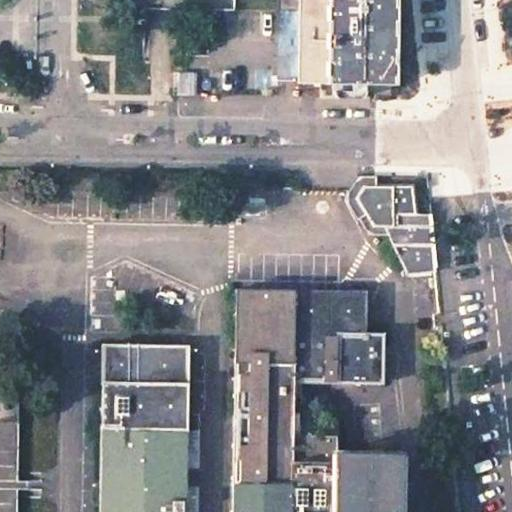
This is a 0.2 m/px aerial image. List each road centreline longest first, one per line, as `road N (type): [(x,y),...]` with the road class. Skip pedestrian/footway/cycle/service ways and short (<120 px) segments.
road 1 (residential): [(0,122),(287,125),(388,141)]
road 2 (residential): [(388,141),(304,153),(0,152)]
road 3 (residential): [(511,412),(482,189)]
road 4 (residential): [(473,143),(450,0)]
